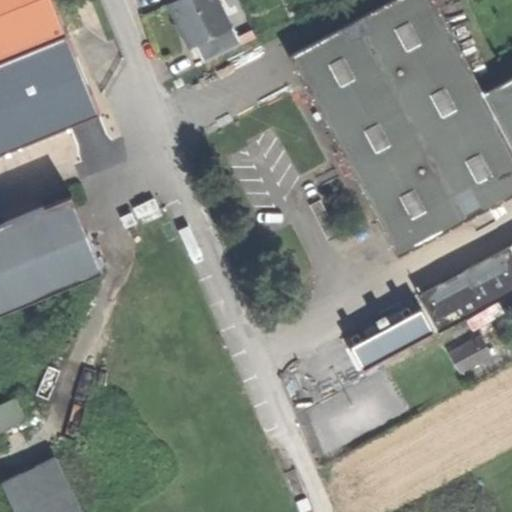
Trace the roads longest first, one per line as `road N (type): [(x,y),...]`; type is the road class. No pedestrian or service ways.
road 1 (unclassified): [(118,0),(315,511)]
road 2 (unknown): [(256,357),(511,217)]
